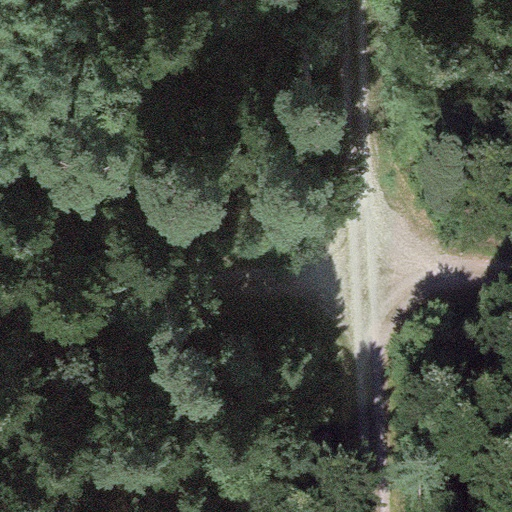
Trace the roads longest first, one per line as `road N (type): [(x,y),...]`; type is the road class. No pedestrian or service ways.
road 1 (track): [(0,307),(256,275),(511,277)]
road 2 (track): [(355,0),(376,511)]
